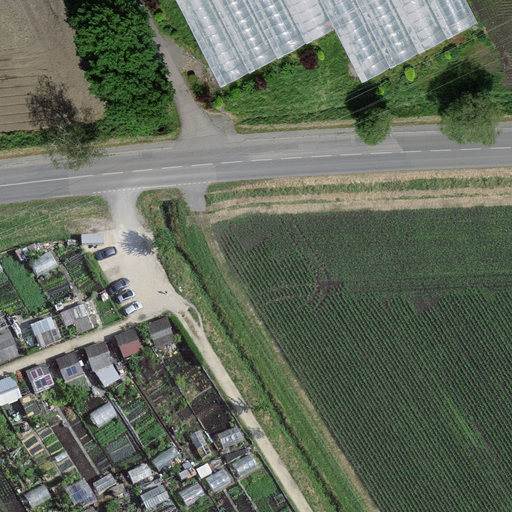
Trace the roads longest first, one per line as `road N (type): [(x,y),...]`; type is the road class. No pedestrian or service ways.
road 1 (secondary): [(511,147),(207,164),(0,186)]
road 2 (track): [(116,174),(142,259),(305,511)]
road 3 (track): [(177,306),(0,374)]
road 4 (track): [(132,0),(189,108),(207,164)]
